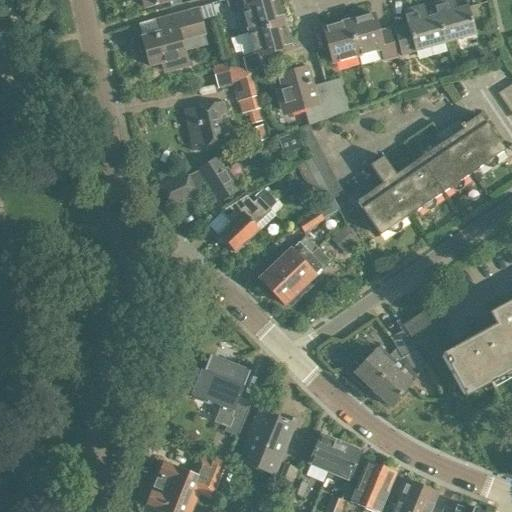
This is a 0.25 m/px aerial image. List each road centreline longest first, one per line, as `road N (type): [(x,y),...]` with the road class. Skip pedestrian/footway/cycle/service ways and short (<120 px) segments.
road 1 (residential): [(292,356),(511,206)]
road 2 (residential): [(511,496),(406,452),(292,356)]
road 3 (tertiary): [(123,256),(80,0)]
road 4 (tertiary): [(86,511),(123,256)]
road 5 (residential): [(292,356),(208,281),(123,256)]
